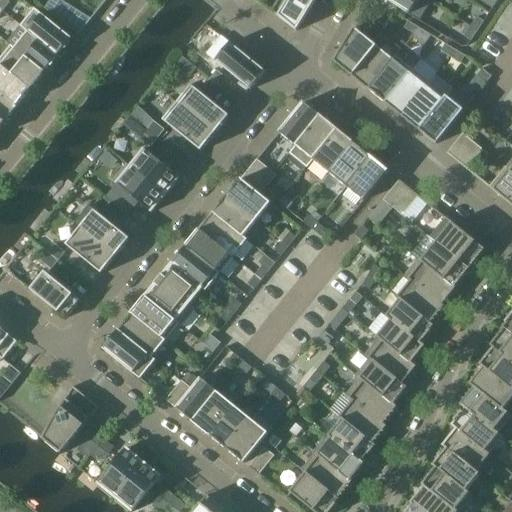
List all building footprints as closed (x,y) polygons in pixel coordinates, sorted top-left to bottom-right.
[(1,0),(0,2),(0,9),(3,12),(10,3),(6,0),(1,0)] [(91,20),(60,0),(50,0),(45,9),(78,36),(91,20)] [(297,32),(315,0),(278,0),(272,12),(297,32)] [(397,8),(383,0),(372,0),(368,7),(390,20),(397,8)] [(418,0),(383,0),(397,8),(409,15),(418,0)] [(482,0),(481,3),(492,10),(495,5),(498,0),(482,0)] [(498,59),(511,36),(511,0),(482,48),(498,59)] [(72,39),(34,9),(20,27),(27,33),(28,32),(58,56),(72,39)] [(484,22),(477,17),(471,27),(477,32),(484,22)] [(414,34),(418,27),(408,21),(404,28),(414,34)] [(418,27),(414,34),(424,40),(428,33),(418,27)] [(471,27),(464,37),(471,41),(477,32),(471,27)] [(352,77),(376,46),(355,29),(335,62),(335,63),(352,77)] [(28,32),(27,33),(15,48),(14,49),(44,73),(58,56),(28,32)] [(251,91),(266,72),(230,43),(215,62),(251,91)] [(451,57),(455,50),(445,44),(441,51),(451,57)] [(15,48),(11,45),(0,58),(0,64),(31,90),(44,73),(14,49),(15,48)] [(376,46),(352,77),(369,90),(393,60),(376,46)] [(455,50),(451,57),(461,63),(465,56),(455,50)] [(393,60),(369,90),(385,104),(410,74),(413,70),(396,56),(393,60)] [(31,90),(0,64),(0,92),(17,107),(31,90)] [(482,69),(477,76),(486,83),(492,77),(487,73),(482,69)] [(217,71),(210,79),(221,88),(228,80),(217,71)] [(427,87),(426,87),(410,74),(385,104),(402,117),(427,87)] [(209,79),(202,88),(213,97),(220,88),(209,79)] [(426,87),(427,87),(402,117),(419,131),(446,97),(429,83),(426,87)] [(190,85),(176,103),(215,134),(229,117),(190,85)] [(0,92),(0,120),(4,123),(17,107),(0,92)] [(464,111),(446,97),(419,131),(435,144),(437,145),(464,111)] [(201,152),(215,134),(176,103),(162,120),(201,152)] [(320,117),(319,117),(320,116),(304,103),(304,104),(303,103),(279,133),(295,146),(296,147),(320,117)] [(337,131),(336,130),(337,130),(321,117),(320,117),(296,147),(295,146),(289,154),(307,168),(313,161),(337,131)] [(154,121),(147,130),(158,139),(165,130),(154,121)] [(158,139),(147,130),(140,139),(151,147),(158,139)] [(329,174),(354,144),(353,144),(353,143),(338,131),(337,131),(313,161),(329,174)] [(463,134),(447,154),(457,162),(473,142),(463,134)] [(467,170),(483,150),(473,142),(457,162),(467,170)] [(370,158),(370,157),(354,144),(354,145),(354,144),(329,174),(346,188),(370,158)] [(166,196),(180,178),(144,149),(130,167),(166,196)] [(364,202),(388,172),(387,171),(387,170),(371,158),(370,158),(346,188),(364,202)] [(270,188),(271,188),(278,178),(257,160),(249,170),(270,188)] [(130,167),(116,184),(151,213),(166,196),(130,167)] [(511,173),(505,168),(489,188),(511,206),(511,173)] [(263,197),(270,188),(249,170),(241,179),(241,180),(262,198),(263,197)] [(257,221),(271,204),(263,197),(262,198),(241,180),(240,181),(240,180),(227,196),(228,196),(227,197),(257,221)] [(393,208),(409,189),(399,181),(383,200),(393,208)] [(393,208),(403,216),(419,196),(409,189),(393,208)] [(279,202),(288,210),(293,204),(284,196),(279,202)] [(227,197),(227,198),(226,197),(214,213),(214,214),(243,238),(244,237),(252,228),(257,221),(227,197)] [(368,219),(378,227),(393,208),(383,200),(368,219)] [(121,211),(110,202),(104,210),(103,211),(115,219),(121,211)] [(116,257),(130,240),(94,211),(80,228),(116,257)] [(214,214),(213,214),(200,230),(234,258),(248,240),(244,237),(243,238),(214,214)] [(318,223),(309,216),(303,222),(312,230),(318,223)] [(312,230),(321,237),(327,231),(318,223),(312,230)] [(452,223),(436,243),(469,269),(472,265),(473,266),(484,253),(483,252),(485,250),(452,223)] [(363,226),(355,235),(360,240),(361,241),(369,232),(363,226)] [(102,275),(116,257),(80,228),(66,246),(102,275)] [(200,230),(200,231),(199,231),(187,246),(187,247),(186,247),(220,274),(234,258),(200,230)] [(283,242),(289,247),(296,238),(290,233),(283,242)] [(282,256),(289,247),(283,242),(275,251),(282,256)] [(469,269),(436,243),(422,261),(421,261),(454,288),(454,287),(455,286),(456,287),(467,274),(466,273),(469,269)] [(54,244),(48,252),(58,261),(65,253),(54,244)] [(202,289),(206,292),(220,274),(186,247),(186,248),(173,263),(173,264),(203,288),(202,289)] [(41,261),(52,270),(58,261),(48,252),(41,261)] [(265,255),(259,263),(263,266),(269,271),(275,264),(265,255)] [(443,307),(443,306),(453,294),(452,293),(456,288),(454,287),(454,288),(421,261),(422,261),(419,259),(405,277),(410,282),(411,281),(443,307)] [(173,264),(172,265),(172,264),(163,276),(162,275),(158,280),(189,305),(202,289),(203,288),(173,264)] [(368,275),(375,280),(381,270),(374,265),(368,275)] [(262,280),(269,271),(263,266),(256,275),(262,280)] [(66,319),(80,301),(45,272),(30,291),(66,319)] [(255,290),(262,280),(256,275),(248,284),(255,290)] [(362,286),(370,290),(375,280),(368,275),(362,286)] [(158,280),(155,285),(146,297),(146,298),(175,322),(176,321),(189,305),(158,280)] [(443,306),(443,307),(411,281),(410,282),(397,298),(400,301),(401,300),(430,324),(431,323),(433,320),(434,321),(442,312),(441,311),(444,307),(443,306)] [(166,342),(166,341),(180,324),(176,321),(175,322),(146,298),(145,298),(132,314),(166,342)] [(235,314),(242,305),(236,300),(228,309),(235,314)] [(343,309),(349,314),(357,305),(350,300),(343,309)] [(400,301),(386,318),(392,322),(393,322),(420,343),(423,340),(424,340),(431,331),(430,330),(434,326),(431,323),(430,324),(401,300),(400,301)] [(221,318),(227,323),(235,314),(228,309),(221,318)] [(343,309),(335,318),(342,323),(349,314),(343,309)] [(153,358),(166,342),(132,314),(132,315),(131,315),(119,330),(119,331),(118,331),(152,358),(153,358)] [(511,334),(511,314),(505,323),(506,324),(503,328),(511,334)] [(420,343),(393,322),(392,322),(379,338),(412,365),(412,364),(422,352),(421,351),(424,346),(420,343)] [(0,358),(2,360),(17,342),(0,328),(0,358)] [(511,362),(511,334),(503,328),(502,328),(503,329),(493,341),(494,342),(491,345),(511,362)] [(140,380),(156,361),(153,358),(152,358),(118,331),(118,332),(118,331),(103,350),(140,380)] [(329,345),(334,339),(324,331),(319,338),(329,345)] [(215,338),(207,347),(214,353),(221,344),(215,338)] [(404,385),(413,373),(412,372),(416,367),(412,364),(412,365),(379,338),(365,356),(369,359),(370,359),(403,385),(404,385)] [(484,368),(511,390),(511,362),(491,345),(490,346),(492,348),(482,360),(483,361),(479,365),(483,368),(484,368)] [(207,347),(200,356),(206,362),(214,353),(207,347)] [(243,361),(234,354),(229,360),(238,368),(243,361)] [(403,385),(370,359),(369,359),(355,376),(359,379),(360,378),(394,406),(394,405),(404,393),(403,392),(407,388),(404,385),(403,385)] [(252,368),(243,361),(238,368),(247,375),(252,368)] [(317,371),(323,377),(330,367),(324,362),(317,371)] [(10,365),(1,375),(11,384),(20,374),(10,365)] [(511,390),(484,368),(483,368),(481,371),(480,371),(472,380),(473,381),(470,385),(473,388),(474,387),(503,411),(504,410),(511,399),(511,390)] [(317,371),(309,380),(316,386),(323,377),(317,371)] [(198,380),(193,375),(186,383),(192,388),(198,380)] [(394,406),(360,378),(359,379),(346,396),(353,402),(353,401),(383,425),(383,424),(385,422),(386,422),(394,413),(393,412),(397,407),(394,405),(394,406)] [(191,389),(175,408),(193,423),(217,392),(200,379),(199,380),(198,380),(192,388),(191,389)] [(166,400),(175,408),(191,389),(192,388),(186,383),(182,380),(166,400)] [(277,388),(268,381),(262,387),(271,395),(277,388)] [(73,387),(66,399),(43,440),(61,455),(99,408),(73,387)] [(474,387),(473,388),(463,400),(464,401),(460,405),(465,409),(466,409),(497,434),(498,433),(511,417),(504,410),(503,411),(474,387)] [(277,388),(271,395),(281,402),(286,395),(277,388)] [(193,423),(210,436),(234,406),(217,392),(193,423)] [(303,401),(295,410),(302,415),(309,406),(303,401)] [(383,425),(353,401),(353,402),(339,418),(342,420),(373,444),(373,443),(376,440),(377,441),(384,432),(383,431),(387,427),(383,424),(383,425)] [(251,420),(234,406),(210,436),(226,450),(251,420)] [(456,428),(489,455),(490,455),(489,454),(503,437),(498,433),(497,434),(466,409),(465,409),(463,412),(462,412),(454,421),(455,422),(452,426),(455,429),(456,428)] [(251,420),(226,450),(244,464),(273,428),(256,413),(251,420)] [(289,418),(282,427),(289,432),(296,423),(289,418)] [(373,444),(342,420),(329,436),(363,464),(363,463),(372,452),(371,451),(376,446),(373,443),(373,444)] [(282,427),(275,436),(281,441),(289,432),(282,427)] [(476,471),(489,455),(456,428),(455,429),(445,441),(446,442),(442,446),(445,448),(475,472),(476,471)] [(104,439),(93,431),(87,438),(98,447),(104,439)] [(352,482),(362,469),(361,469),(364,464),(363,463),(363,464),(329,436),(328,435),(313,453),(315,454),(315,453),(351,482),(352,482)] [(114,448),(104,439),(98,447),(109,455),(114,448)] [(258,476),(274,456),(264,448),(249,468),(258,476)] [(445,448),(435,461),(436,461),(432,466),(434,467),(435,467),(466,492),(467,491),(475,481),(480,475),(476,471),(475,472),(445,448)] [(145,463),(127,449),(97,484),(115,499),(145,463)] [(351,482),(315,453),(315,454),(301,471),(305,474),(306,474),(338,499),(341,496),(342,497),(349,487),(352,482),(351,482)] [(115,499),(131,511),(132,511),(162,477),(145,463),(115,499)] [(435,467),(434,467),(424,480),(425,480),(421,485),(424,487),(424,486),(456,511),(460,511),(473,497),(467,491),(466,492),(435,467)] [(290,493),(313,511),(330,511),(337,505),(336,504),(339,499),(338,499),(306,474),(305,474),(290,493)] [(456,511),(424,486),(424,487),(421,490),(420,489),(413,498),(414,499),(410,504),(412,505),(413,504),(421,511),(456,511)] [(176,498),(165,489),(159,496),(170,505),(176,498)] [(224,511),(225,511),(207,496),(194,511),(224,511)] [(170,505),(178,511),(181,511),(186,506),(176,498),(170,505)]
